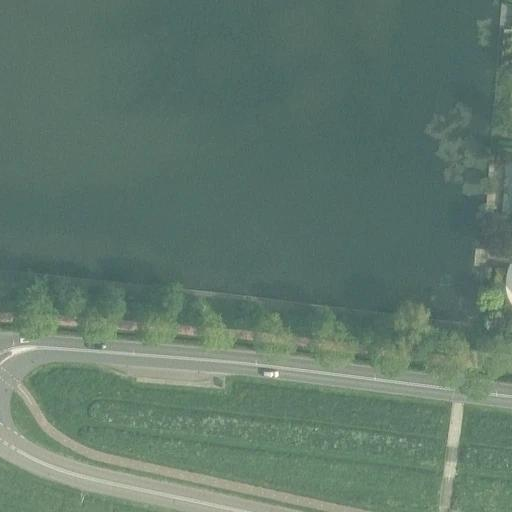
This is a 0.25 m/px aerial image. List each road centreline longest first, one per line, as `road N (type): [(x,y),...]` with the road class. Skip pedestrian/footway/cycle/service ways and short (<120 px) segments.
road 1 (tertiary): [(0,361),(46,347),(511,400)]
road 2 (tertiary): [(237,511),(60,472),(0,441)]
